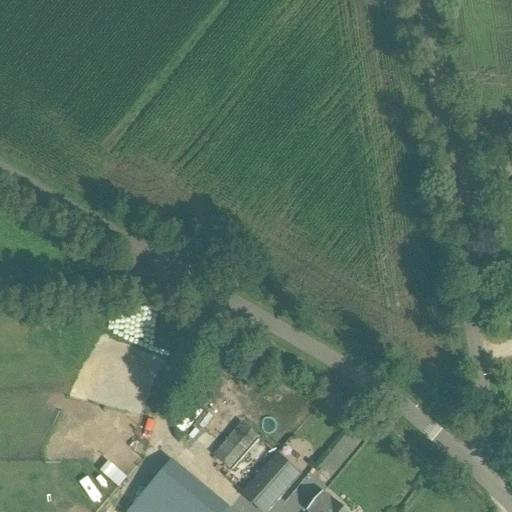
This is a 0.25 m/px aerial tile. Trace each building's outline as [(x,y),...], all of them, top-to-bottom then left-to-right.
[(232,471),(259,439),(241,423),(213,455),(232,471)] [(384,473),(392,463),(357,432),(335,456),(372,488),(385,473),(384,473)] [(266,511),(268,511),(299,474),(275,453),(241,493),(262,511),(266,511)] [(178,463),(156,487),(184,511),(186,511),(205,489),(178,463)] [(153,485),(135,505),(143,511),(233,511),(205,489),(186,511),(184,511),(156,487),(153,485)] [(316,511),(346,511),(324,493),(311,508),(316,511)]
